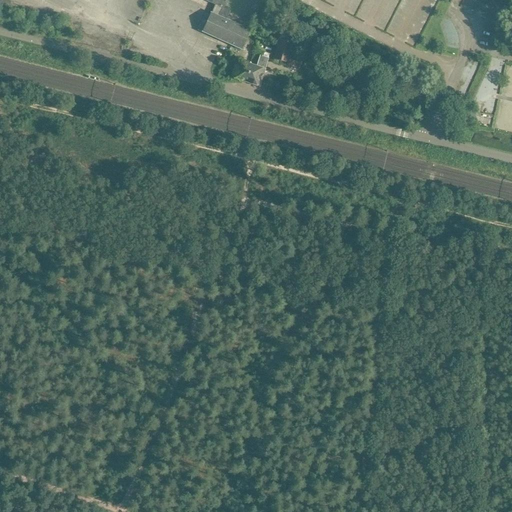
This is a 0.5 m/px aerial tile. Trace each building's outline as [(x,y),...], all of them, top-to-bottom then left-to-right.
[(204,0),(208,1),(216,5),(212,14),(211,14),(210,14),(207,22),(206,24),(203,32),(228,43),(229,44),(241,49),(249,31),(248,31),(242,28),(225,20),(228,12),(229,11),(223,8),(227,0),(204,0)] [(281,33),(277,46),(287,49),(290,50),(294,37),(281,33)] [(287,49),(277,46),(274,60),(280,61),(279,65),(286,66),(290,53),(290,50),(287,49)] [(250,65),(244,82),(259,87),(268,58),(260,56),(256,67),(250,65)] [(231,78),(244,82),(250,65),(237,61),(231,78)] [(476,113),(467,111),(464,122),(473,125),(476,113)]
